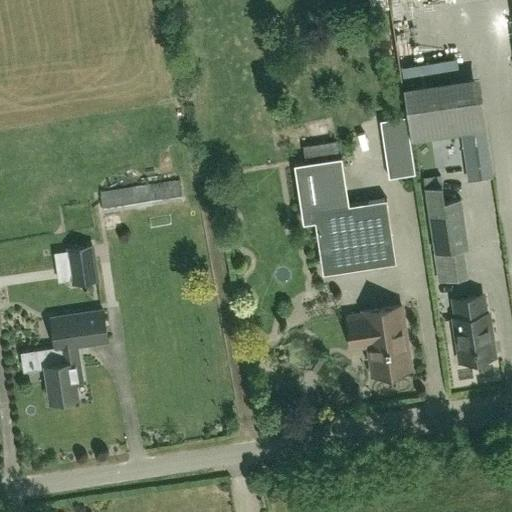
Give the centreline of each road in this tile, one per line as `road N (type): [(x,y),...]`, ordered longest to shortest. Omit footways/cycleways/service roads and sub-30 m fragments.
road 1 (unclassified): [(511,412),(0,490)]
road 2 (unknown): [(434,424),(401,219),(373,178),(366,145)]
